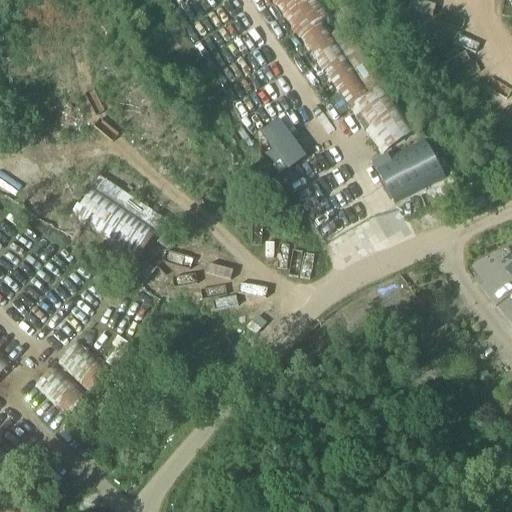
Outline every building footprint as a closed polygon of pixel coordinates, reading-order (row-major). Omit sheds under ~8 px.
[(385,154),(416,134),(344,24),(331,33),(326,24),(334,19),(321,0),(269,0),(297,42),(302,39),(340,98),(331,104),(341,119),(356,109),(385,154)] [(375,169),(374,170),(392,206),(447,180),(429,143),(390,162),(387,155),(372,162),(375,169)] [(99,178),(69,223),(86,234),(77,247),(141,290),(156,268),(142,258),(152,242),(166,252),(180,232),(99,178)] [(283,271),(303,270),(302,247),(282,248),(283,271)] [(261,330),(252,322),(247,328),(256,336),(261,330)] [(84,335),(58,365),(93,395),(119,366),(84,335)] [(0,351),(0,378),(14,363),(0,351)] [(55,367),(35,388),(69,421),(89,400),(55,367)]
